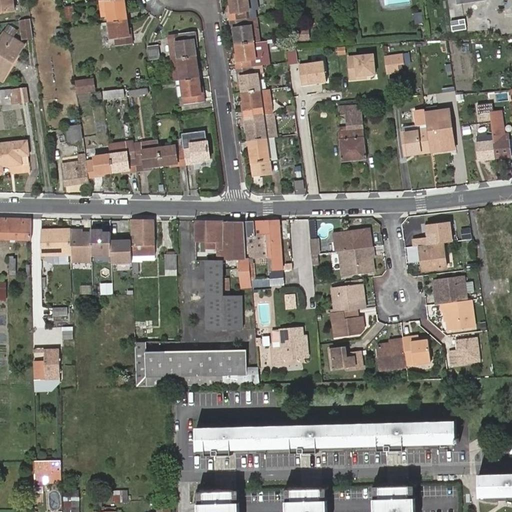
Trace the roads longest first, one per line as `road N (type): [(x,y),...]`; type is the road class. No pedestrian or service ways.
road 1 (residential): [(511,190),(409,205),(237,207)]
road 2 (residential): [(237,207),(0,203)]
road 3 (residential): [(237,207),(212,10),(204,0)]
